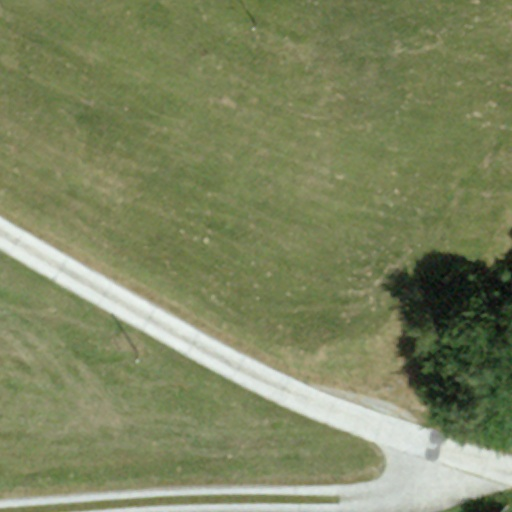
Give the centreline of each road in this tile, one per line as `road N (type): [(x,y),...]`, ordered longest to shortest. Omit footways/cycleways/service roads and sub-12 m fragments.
road 1 (unclassified): [(0,233),(172,340),(445,458),(511,476)]
road 2 (track): [(445,458),(410,494),(348,504),(67,511)]
